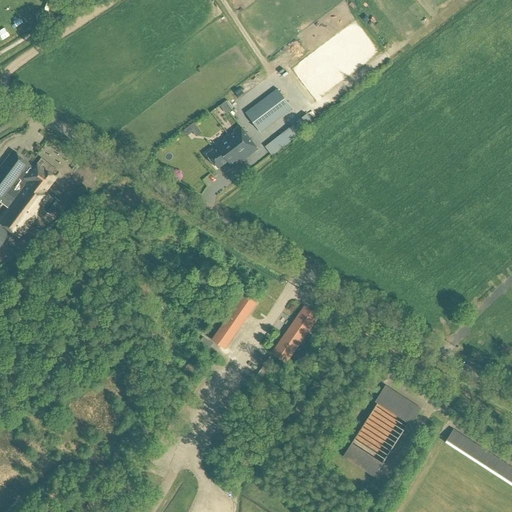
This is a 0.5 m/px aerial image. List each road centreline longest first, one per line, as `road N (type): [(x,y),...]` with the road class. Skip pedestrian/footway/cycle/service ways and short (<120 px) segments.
road 1 (unclassified): [(0,91),(511,395)]
road 2 (track): [(290,289),(331,318),(368,360),(511,454)]
road 3 (track): [(302,270),(184,444)]
road 4 (track): [(0,83),(114,0)]
